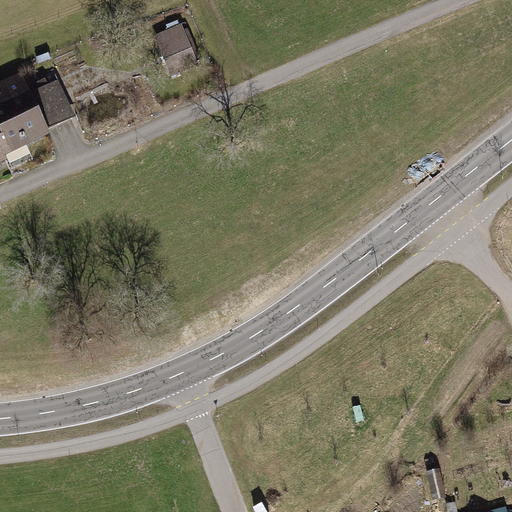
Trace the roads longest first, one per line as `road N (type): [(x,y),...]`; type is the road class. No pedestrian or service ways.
road 1 (residential): [(0,197),(462,0)]
road 2 (secondary): [(180,374),(304,302),(429,206)]
road 3 (secondary): [(0,419),(93,403),(180,374)]
road 4 (residential): [(235,511),(180,374)]
road 5 (residential): [(511,295),(429,206)]
